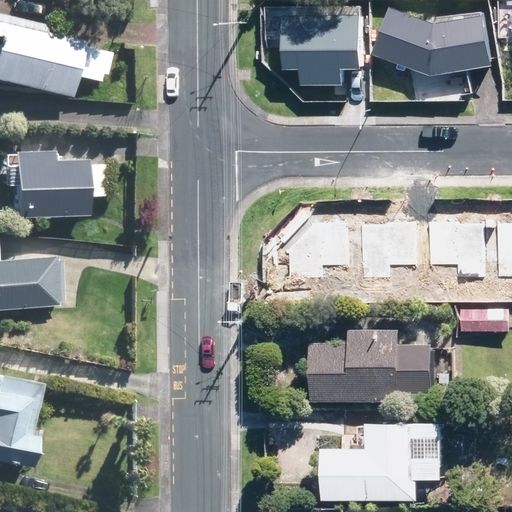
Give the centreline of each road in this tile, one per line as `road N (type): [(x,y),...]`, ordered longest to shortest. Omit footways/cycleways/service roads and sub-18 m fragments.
road 1 (tertiary): [(198,511),(196,152)]
road 2 (residential): [(196,152),(511,147)]
road 3 (tertiary): [(196,152),(195,0)]
